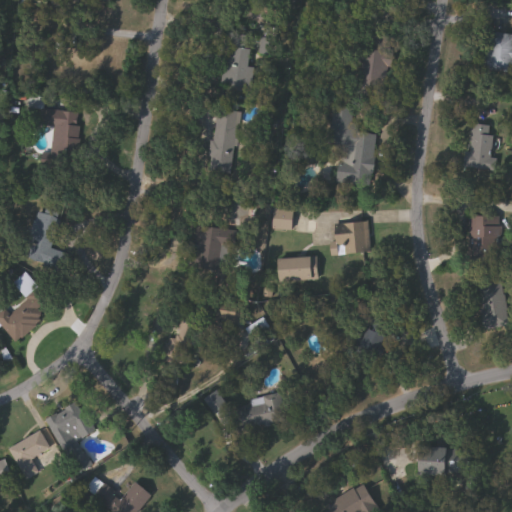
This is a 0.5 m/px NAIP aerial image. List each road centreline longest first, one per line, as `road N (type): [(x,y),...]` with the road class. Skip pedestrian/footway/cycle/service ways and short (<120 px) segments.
road 1 (residential): [(0,397),(63,363),(103,289),(152,0)]
road 2 (residential): [(459,386),(417,209),(443,0)]
road 3 (residential): [(511,375),(369,418),(222,511)]
road 4 (residential): [(63,363),(212,511)]
